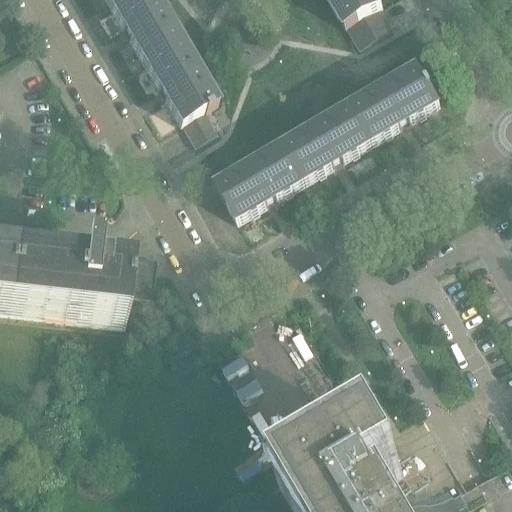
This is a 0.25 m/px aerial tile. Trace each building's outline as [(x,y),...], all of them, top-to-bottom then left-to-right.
[(104,0),(111,10),(129,0),(104,0)] [(147,71),(183,50),(153,0),(129,0),(111,10),(147,71)] [(374,0),(326,0),(346,34),(348,33),(359,27),(381,14),(382,13),(374,0)] [(381,14),(359,27),(366,38),(387,25),(381,14)] [(387,25),(366,38),(372,49),(393,36),(387,25)] [(359,27),(348,33),(361,55),(372,49),(366,38),(359,27)] [(203,116),(210,112),(217,108),(183,50),(147,71),(181,129),(203,116)] [(351,115),(372,151),(440,111),(431,96),(432,95),(429,90),(427,91),(420,78),(418,75),(351,115)] [(425,76),(420,78),(427,91),(429,90),(432,88),(425,76)] [(203,116),(210,128),(212,131),(217,128),(210,115),(211,114),(210,112),(203,116)] [(372,151),(351,115),(285,154),(306,190),(372,151)] [(203,116),(181,129),(188,142),(210,128),(203,116)] [(210,128),(188,142),(195,153),(216,140),(212,131),(210,128)] [(306,190),(285,154),(218,193),(238,230),(306,190)] [(0,263),(0,319),(123,334),(131,271),(97,267),(98,259),(84,257),(82,273),(71,271),(50,269),(0,263)] [(468,511),(467,510),(460,499),(454,503),(453,502),(448,505),(444,507),(439,509),(430,510),(424,510),(418,510),(410,511),(409,511),(393,511),(388,503),(384,505),(377,492),(401,478),(374,433),(280,489),(278,490),(290,511),(468,511)] [(511,511),(511,469),(478,489),(460,499),(467,510),(468,511),(511,511)]
